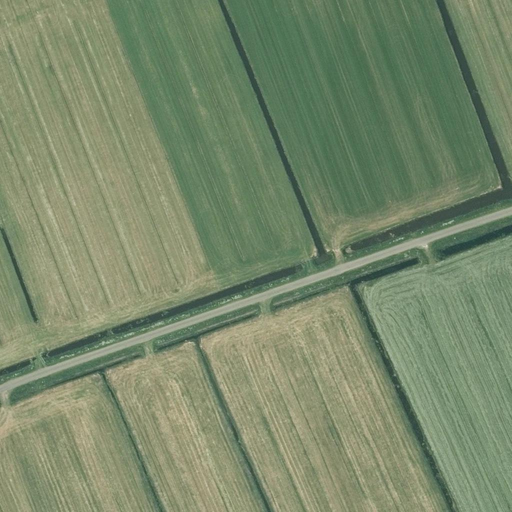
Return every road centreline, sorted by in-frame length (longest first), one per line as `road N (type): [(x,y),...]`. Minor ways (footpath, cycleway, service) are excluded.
road 1 (unclassified): [(0,389),(511,211)]
road 2 (track): [(420,241),(511,448)]
